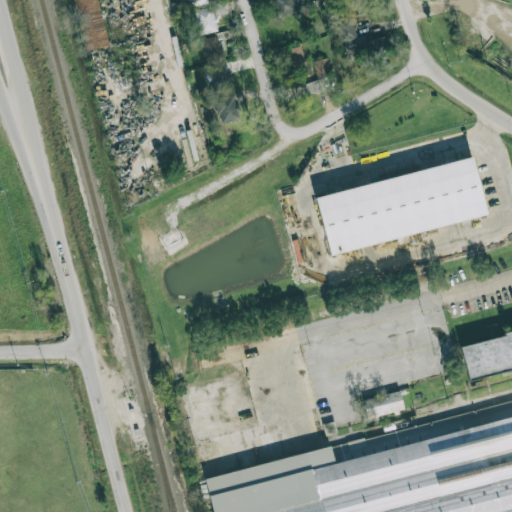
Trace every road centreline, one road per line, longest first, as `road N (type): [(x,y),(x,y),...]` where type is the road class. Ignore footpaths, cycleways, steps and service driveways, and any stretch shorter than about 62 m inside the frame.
road 1 (secondary): [(63,264),(2,0)]
road 2 (secondary): [(63,264),(130,511)]
road 3 (secondary): [(0,90),(63,264)]
road 4 (residential): [(243,0),(275,121),(304,133)]
road 5 (residential): [(304,133),(425,66)]
